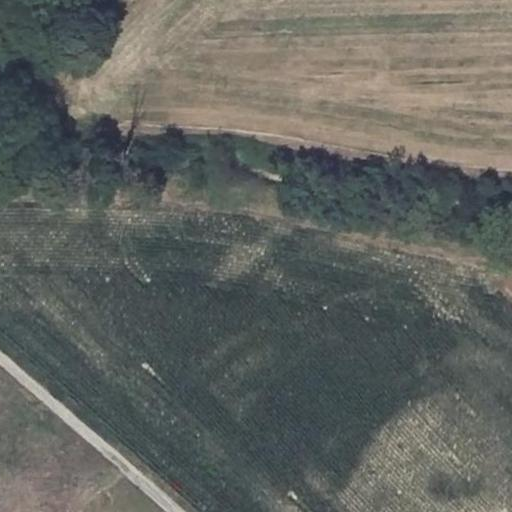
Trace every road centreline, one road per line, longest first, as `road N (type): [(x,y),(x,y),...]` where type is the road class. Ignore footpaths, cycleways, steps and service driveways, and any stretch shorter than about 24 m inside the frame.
road 1 (track): [(176,511),(0,361)]
road 2 (track): [(0,95),(42,77),(116,0)]
